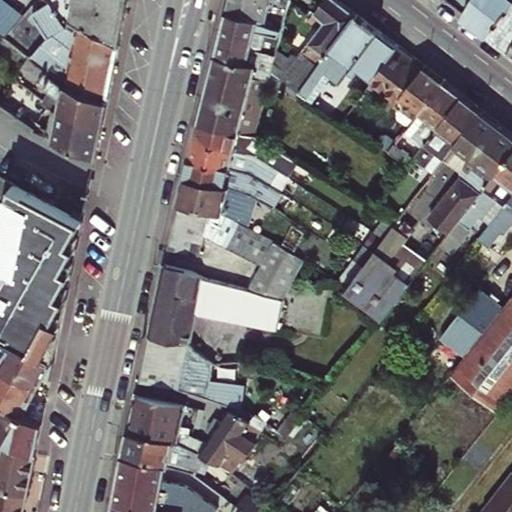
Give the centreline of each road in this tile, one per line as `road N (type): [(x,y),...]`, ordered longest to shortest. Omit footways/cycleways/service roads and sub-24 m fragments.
road 1 (primary): [(151,151),(74,511)]
road 2 (primary): [(151,151),(202,0)]
road 3 (secondary): [(390,0),(511,94)]
road 4 (primary): [(176,0),(151,151)]
